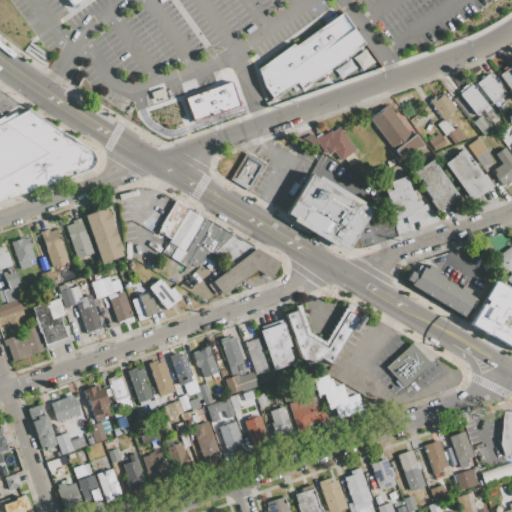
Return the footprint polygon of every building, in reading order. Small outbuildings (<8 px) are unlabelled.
[(254,69),(289,44),(291,47),(338,13),(362,45),(299,89),(292,85),(270,101),(261,87),(254,69)] [(331,68),(338,78),(355,67),(358,71),(372,62),(362,48),(331,68)] [(498,75),(511,65),(511,66),(511,91),(511,92),(498,75)] [(482,75),(483,76),(487,73),(504,94),(501,96),(503,99),(499,103),(496,100),(492,104),(475,84),(478,81),(477,80),(482,75)] [(228,76),(237,105),(192,121),(181,93),(228,76)] [(488,105),(475,115),(458,94),(459,93),(458,92),(461,89),(460,88),(464,85),(465,86),(469,82),(488,105)] [(444,93),(456,109),(452,112),(453,114),(448,118),(449,119),(445,122),(444,120),(443,121),(428,101),(435,97),(436,99),(444,93)] [(369,119),(386,105),(411,137),(393,150),(369,119)] [(89,147),(92,149),(95,153),(96,157),(95,161),(94,165),(91,168),(87,170),(0,200),(0,117),(2,116),(3,118),(14,112),(16,116),(27,110),(66,136),(67,134),(89,147)] [(472,122),(480,115),(491,128),(483,135),(472,122)] [(446,134),(452,129),(442,121),(436,124),(444,135),(446,134)] [(454,144),(446,134),(452,129),(457,126),(464,136),(454,144)] [(338,127),(355,150),(340,161),(333,152),(330,154),(328,151),(326,153),(323,150),(322,151),(313,139),(321,134),(323,136),(330,130),(331,132),(338,127)] [(426,140),(438,132),(446,142),(434,151),(426,140)] [(393,150),(396,155),(423,145),(415,134),(411,137),(393,150)] [(486,149),(476,156),(474,158),(469,150),(470,149),(467,145),(477,138),(486,149)] [(444,163),(455,155),(454,154),(462,148),(468,156),(466,158),(471,166),(474,164),(482,175),(483,174),(492,186),(481,194),(480,192),(470,199),(444,163)] [(511,159),(511,179),(502,187),(493,175),(495,173),(493,170),(501,164),(494,155),(504,148),(511,159)] [(483,165),(476,156),(486,149),(493,159),(483,165)] [(231,179),(246,155),(262,165),(247,189),(231,179)] [(431,159),(457,195),(455,196),(456,199),(441,210),(439,207),(435,210),(428,201),(430,199),(410,172),(418,166),(419,168),(431,159)] [(285,213),(308,174),(316,178),(317,176),(362,202),(361,205),(369,210),(346,249),(337,244),(335,247),(291,220),(292,217),(285,213)] [(405,176),(414,201),(417,200),(419,205),(424,204),(428,216),(416,220),(406,224),(404,217),(393,219),(389,208),(384,192),(380,185),(385,183),(405,176)] [(188,209),(170,239),(157,231),(175,201),(188,209)] [(84,215),(105,208),(107,212),(108,211),(112,224),(111,224),(113,229),(114,229),(121,250),(120,251),(122,256),(101,263),(84,215)] [(198,244),(191,240),(184,252),(175,247),(168,242),(170,239),(188,209),(210,222),(198,244)] [(64,226),(72,223),(71,221),(80,217),(92,253),(75,259),(64,226)] [(210,222),(232,235),(212,253),(208,251),(198,244),(210,222)] [(39,232),(47,229),(48,232),(57,229),(67,262),(50,267),(39,232)] [(212,253),(230,267),(255,248),(232,235),(212,253)] [(10,242),(23,237),(23,239),(28,237),(32,247),(29,248),(33,259),(28,261),(30,266),(20,270),(10,242)] [(37,240),(41,252),(35,254),(31,241),(37,240)] [(198,244),(187,262),(185,266),(178,262),(184,252),(191,240),(198,244)] [(168,242),(175,247),(169,257),(162,252),(168,242)] [(198,244),(208,251),(202,261),(201,260),(196,268),(187,262),(198,244)] [(494,257),(511,244),(511,245),(511,275),(511,274),(508,270),(505,272),(494,257)] [(0,245),(3,252),(5,251),(10,265),(0,268),(0,245)] [(169,257),(175,247),(184,252),(178,262),(169,257)] [(255,270),(222,295),(219,291),(215,294),(206,284),(211,280),(212,281),(230,267),(255,248),(280,263),(270,279),(255,270)] [(462,316),(410,285),(411,284),(404,280),(410,271),(416,274),(421,266),(425,269),(428,265),(438,270),(435,275),(458,288),(460,284),(470,290),(468,294),(473,297),(472,298),(476,300),(471,309),(467,307),(462,316)] [(2,291),(8,288),(5,281),(4,281),(1,273),(13,269),(23,296),(23,297),(6,303),(5,300),(2,291)] [(89,282),(107,276),(109,282),(113,292),(113,293),(95,299),(89,282)] [(109,282),(117,279),(121,289),(113,292),(109,282)] [(147,288),(157,279),(160,282),(161,281),(169,290),(171,288),(179,297),(166,309),(147,288)] [(511,349),(484,332),(484,333),(469,324),(481,303),(484,305),(487,300),(484,299),(494,283),(509,292),(503,301),(511,306),(511,349)] [(69,288),(74,301),(79,300),(78,298),(81,297),(77,286),(69,288)] [(60,291),(69,287),(69,288),(74,301),(75,304),(66,308),(60,291)] [(116,323),(108,300),(117,297),(116,294),(123,291),(132,317),(116,323)] [(151,299),(156,313),(144,317),(137,297),(137,295),(145,292),(147,298),(151,299)] [(86,333),(75,305),(80,303),(79,298),(90,294),(101,327),(86,333)] [(0,315),(0,305),(6,303),(23,297),(26,306),(0,315)] [(129,300),(137,297),(144,317),(145,319),(137,321),(129,300)] [(31,307),(56,298),(63,315),(58,317),(66,338),(45,345),(31,307)] [(319,358),(308,363),(300,358),(285,315),(296,311),(295,306),(299,305),(308,333),(309,333),(324,342),(346,304),(353,308),(350,314),(356,317),(359,312),(364,316),(355,333),(350,330),(330,365),(319,358)] [(259,331),(282,323),(290,345),(287,346),(293,362),(272,370),(259,331)] [(12,362),(6,346),(4,347),(2,340),(15,335),(18,341),(26,338),(23,330),(34,327),(43,351),(12,362)] [(218,340),(227,337),(228,339),(233,337),(241,358),(244,368),(230,373),(218,340)] [(243,343),(257,338),(268,369),(254,374),(243,343)] [(404,388),(430,364),(410,343),(384,367),(404,388)] [(191,353),(200,350),(199,348),(208,346),(218,375),(210,378),(209,375),(202,378),(198,367),(196,368),(191,353)] [(168,356),(177,353),(178,356),(184,354),(191,375),(192,374),(196,386),(198,391),(186,395),(182,384),(181,385),(180,383),(177,383),(168,356)] [(241,358),(245,357),(250,372),(245,374),(243,368),(244,368),(241,358)] [(173,391),(158,396),(147,363),(155,360),(156,363),(163,361),(173,391)] [(126,371),(136,368),(136,370),(141,368),(151,397),(137,402),(126,371)] [(250,372),(256,387),(242,392),(241,389),(228,393),(223,379),(236,374),(237,377),(245,374),(250,372)] [(129,397),(114,402),(106,379),(115,376),(116,377),(121,375),(129,397)] [(311,380),(325,375),(327,379),(330,378),(333,386),(340,384),(345,398),(355,394),(362,414),(338,422),(333,407),(327,409),(322,396),(317,398),(311,380)] [(212,403),(203,406),(198,391),(196,386),(205,383),(212,403)] [(102,387),(108,404),(107,404),(110,415),(106,416),(107,419),(99,421),(95,422),(87,400),(86,400),(83,390),(94,386),(94,387),(98,385),(99,388),(102,387)] [(254,396),(263,392),(267,405),(258,409),(254,396)] [(228,397),(238,394),(240,402),(237,403),(238,406),(232,409),(228,397)] [(79,414),(55,422),(48,403),(64,398),(65,397),(65,396),(66,395),(67,395),(68,395),(69,395),(70,396),(71,397),(73,396),(79,414)] [(177,397),(185,395),(187,401),(190,410),(182,413),(177,397)] [(228,397),(232,409),(227,411),(226,407),(213,411),(218,427),(217,427),(211,429),(203,406),(212,403),(228,397)] [(287,404),(307,397),(308,398),(316,422),(296,429),(287,404)] [(316,422),(308,398),(311,397),(322,408),(327,421),(318,425),(316,422)] [(190,410),(187,401),(196,398),(199,407),(190,410)] [(157,409),(149,412),(146,402),(154,400),(157,409)] [(26,409),(42,404),(53,437),(56,444),(40,449),(26,409)] [(268,412),(282,407),(291,431),(277,436),(268,412)] [(511,457),(510,457),(510,456),(503,455),(499,443),(502,412),(511,412),(511,457)] [(115,417),(118,416),(118,418),(125,415),(129,426),(120,429),(119,430),(115,417)] [(242,421),(259,415),(267,440),(251,445),(242,421)] [(103,433),(99,422),(99,421),(107,419),(111,430),(103,433)] [(190,427),(207,421),(219,454),(202,460),(190,427)] [(218,427),(234,421),(243,447),(227,453),(224,445),(219,432),(217,427),(218,427)] [(88,426),(99,422),(103,433),(105,439),(93,443),(88,426)] [(129,426),(131,431),(122,434),(120,429),(129,426)] [(112,430),(117,428),(120,435),(114,437),(112,430)] [(447,437),(463,431),(472,457),(456,462),(447,437)] [(56,444),(53,437),(67,432),(73,450),(60,455),(56,444)] [(183,447),(178,435),(185,432),(189,445),(183,447)] [(213,434),(219,432),(224,445),(217,447),(213,434)] [(422,445),(437,440),(446,466),(441,468),(442,471),(432,475),(422,445)] [(165,447),(180,442),(187,463),(173,468),(165,447)] [(106,452),(116,448),(120,460),(111,463),(106,452)] [(396,454),(411,449),(415,462),(418,461),(420,468),(418,469),(424,487),(409,492),(396,454)] [(159,453),(167,476),(150,482),(141,456),(153,452),(154,454),(159,453)] [(135,453),(146,483),(127,490),(123,477),(125,476),(121,465),(130,462),(128,456),(135,453)] [(45,462),(64,455),(67,464),(48,471),(45,462)] [(378,490),(369,464),(386,459),(389,468),(391,467),(394,475),(392,476),(394,484),(378,490)] [(511,468),(511,474),(483,483),(479,472),(510,463),(511,468)] [(71,468),(82,464),(82,466),(86,475),(86,477),(75,481),(71,468)] [(86,475),(82,466),(87,464),(90,473),(86,475)] [(370,499),(368,500),(370,505),(353,510),(342,478),(349,475),(348,471),(359,467),(370,499)] [(94,474),(111,468),(120,495),(113,498),(113,499),(104,503),(94,474)] [(459,490),(454,474),(472,469),(476,485),(459,490)] [(3,478),(17,473),(21,486),(7,490),(3,478)] [(75,481),(86,477),(92,475),(101,501),(85,507),(75,481)] [(336,480),(345,508),(333,511),(327,511),(317,482),(328,478),(330,482),(336,480)] [(80,502),(62,508),(55,489),(57,489),(55,485),(64,482),(65,486),(73,483),(80,502)] [(428,489),(441,484),(446,497),(432,502),(428,489)] [(293,494),(312,488),(319,507),(320,506),(322,511),(297,511),(295,504),(296,504),(293,494)] [(459,511),(454,497),(470,492),(476,510),(469,511),(459,511)] [(3,511),(1,505),(14,500),(14,498),(22,496),(23,495),(24,499),(25,499),(29,508),(26,509),(27,511),(3,511)] [(406,511),(402,498),(411,495),(416,509),(406,511)] [(283,497),(288,511),(265,511),(264,508),(268,507),(266,502),(283,497)] [(377,511),(376,507),(390,502),(393,511),(377,511)] [(428,511),(426,505),(438,502),(440,511),(428,511)] [(511,511),(500,511),(508,510),(507,504),(511,502),(511,511)]
